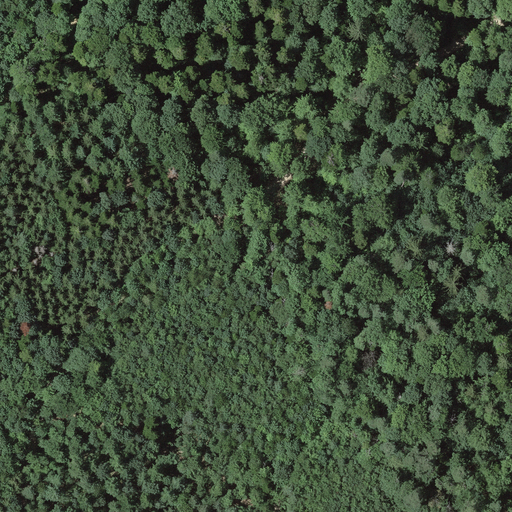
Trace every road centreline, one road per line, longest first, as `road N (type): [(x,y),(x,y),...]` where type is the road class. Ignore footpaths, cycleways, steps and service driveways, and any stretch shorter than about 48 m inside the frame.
road 1 (track): [(511,19),(335,115),(264,195),(126,277),(35,406),(26,511)]
road 2 (track): [(282,511),(325,424),(459,275),(511,232)]
road 3 (track): [(0,122),(36,47),(102,0)]
